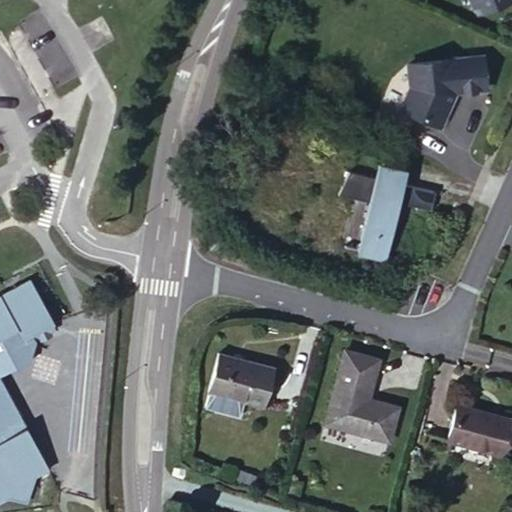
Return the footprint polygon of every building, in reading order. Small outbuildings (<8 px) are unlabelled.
[(478,0),(481,12),(488,11),(485,0),(478,0)] [(511,0),(485,0),(488,11),(489,17),(511,11),(511,0)] [(477,51),(405,67),(410,89),(400,111),(440,128),(453,95),(484,83),(477,51)] [(350,179),(334,199),(366,206),(354,256),(388,263),(400,209),(434,216),(438,197),(350,179)] [(19,396),(30,392),(40,371),(38,364),(61,354),(42,308),(0,325),(0,511),(10,511),(40,499),(15,438),(0,444),(0,378),(10,374),(19,396)] [(281,371),(231,355),(218,393),(269,410),(281,371)] [(381,386),(346,373),(328,432),(385,450),(396,416),(375,409),(381,386)] [(0,404),(19,396),(10,374),(0,378),(0,444),(15,438),(0,404)] [(504,430),(456,413),(445,449),(492,466),(504,430)]
